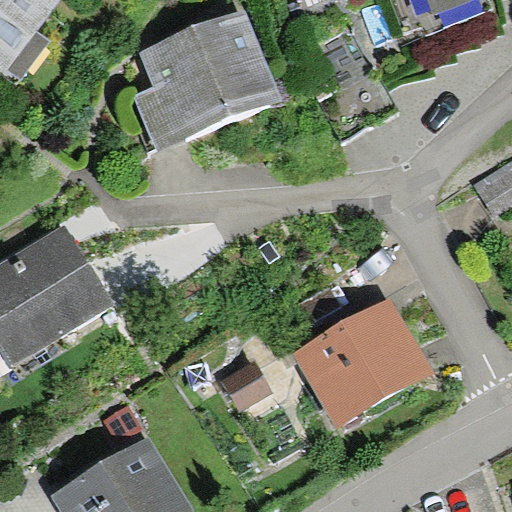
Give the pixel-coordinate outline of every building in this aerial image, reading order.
[(0,0),(0,78),(5,82),(72,0),(0,0)] [(236,34),(132,74),(166,163),(271,123),(236,34)] [(61,237),(0,271),(0,365),(3,371),(105,313),(61,237)] [(392,315),(305,364),(339,423),(426,375),(392,315)] [(181,511),(146,454),(50,511),(181,511)]
